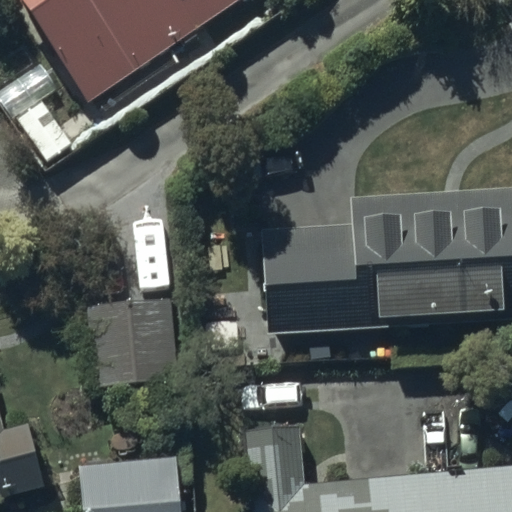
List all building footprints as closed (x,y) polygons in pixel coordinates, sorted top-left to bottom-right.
[(23,0),(8,11),(86,123),(264,0),(23,0)] [(349,232),(262,235),(267,335),(379,330),(379,341),(505,336),(505,325),(511,324),(511,196),(348,204),(349,232)] [(174,311),(89,317),(94,399),(180,393),(174,311)] [(0,511),(46,500),(29,440),(4,446),(0,430),(0,511)] [(299,435),(245,439),(251,511),(511,511),(511,481),(305,500),(299,435)] [(179,511),(177,474),(79,481),(80,511),(179,511)]
